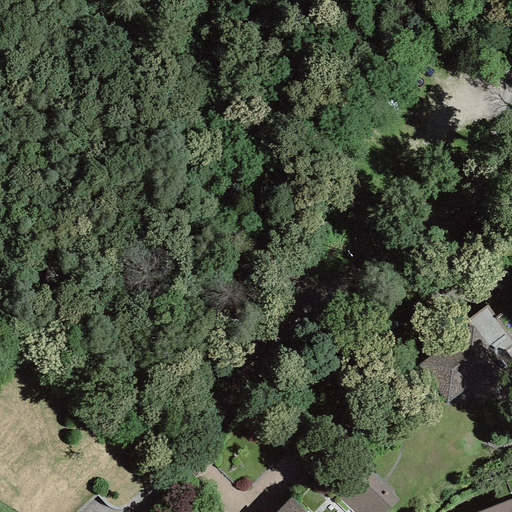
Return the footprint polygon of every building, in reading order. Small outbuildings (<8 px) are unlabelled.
[(511,348),(511,337),(489,305),(470,319),(497,359),(511,348)] [(441,351),(419,366),(447,406),(469,390),(475,400),(510,375),(497,359),(470,319),(435,344),(441,351)] [(351,511),(388,511),(401,500),(364,463),(333,493),(351,511)] [(306,511),(292,498),(278,511),(306,511)] [(511,511),(511,498),(477,511),(511,511)]
